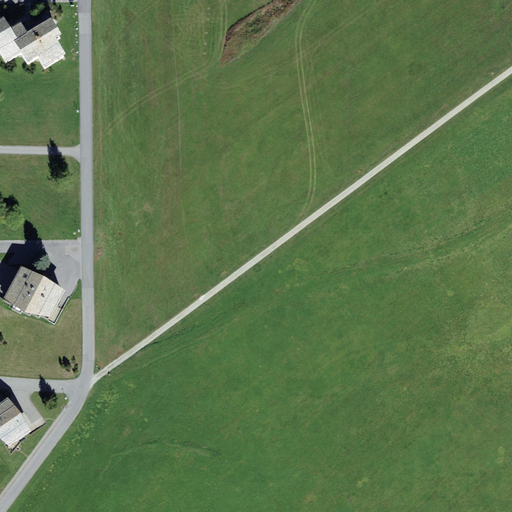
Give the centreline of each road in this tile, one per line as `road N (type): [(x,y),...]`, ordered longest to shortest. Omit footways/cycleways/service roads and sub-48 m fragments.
road 1 (track): [(83,388),(511,69)]
road 2 (residential): [(83,388),(85,0)]
road 3 (residential): [(0,507),(83,388)]
